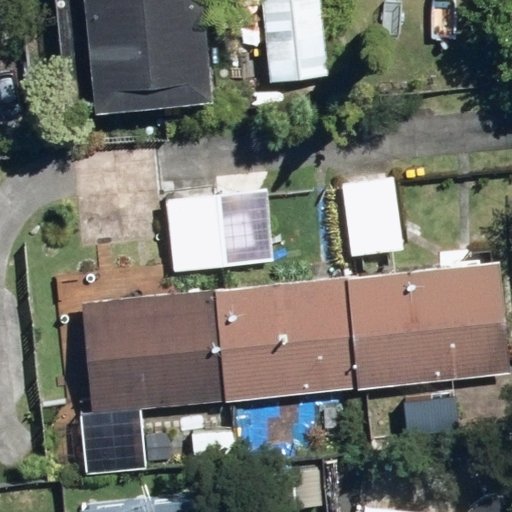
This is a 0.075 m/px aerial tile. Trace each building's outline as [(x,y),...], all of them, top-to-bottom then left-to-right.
[(82,0),(93,100),(208,87),(198,0),(82,0)] [(259,0),(268,76),(326,70),(318,0),(259,0)] [(0,58),(12,61),(18,42),(0,38),(0,58)] [(338,171),(339,231),(381,230),(380,170),(338,171)] [(263,178),(212,185),(222,259),(273,254),(263,178)] [(173,265),(222,259),(212,185),(163,191),(173,265)] [(496,255),(344,268),(354,381),(507,366),(496,255)] [(344,268),(211,281),(221,393),(354,381),(344,268)] [(221,393),(211,281),(79,293),(88,406),(221,393)] [(287,451),(289,479),(319,478),(318,450),(287,451)] [(73,499),(73,511),(201,511),(199,488),(73,499)] [(358,511),(511,511),(360,494),(358,511)]
